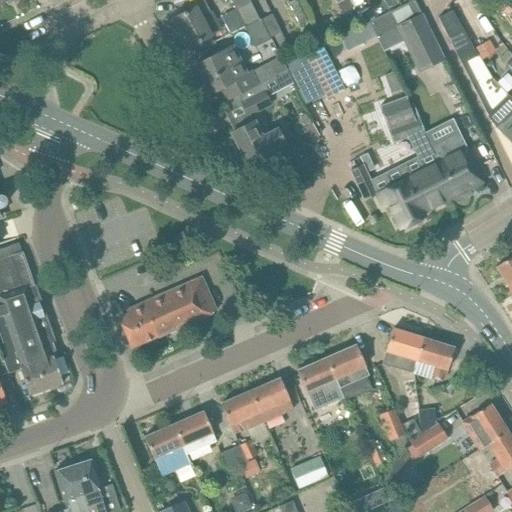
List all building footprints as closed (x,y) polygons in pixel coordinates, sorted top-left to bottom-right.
[(172,20),(174,22),(170,24),(183,48),(186,46),(187,48),(209,37),(200,18),(210,13),(203,0),(193,0),(189,2),(193,9),(172,20)] [(230,0),(244,27),(258,20),(248,0),(230,0)] [(352,9),(347,0),(334,0),(342,14),(352,9)] [(361,0),(347,0),(352,9),(352,10),(363,4),(361,0)] [(509,16),(511,12),(511,6),(504,0),(498,8),(509,16)] [(307,22),(296,1),(289,4),(300,26),(307,22)] [(421,72),(445,60),(422,14),(421,14),(414,1),(369,22),(376,36),(397,26),(421,72)] [(452,11),(438,18),(455,54),(471,46),(452,11)] [(271,15),(260,20),(270,38),(273,36),(280,51),(287,48),(271,15)] [(255,45),(270,38),(260,20),(246,28),(255,45)] [(361,26),(340,37),(347,51),(376,36),(369,22),(361,26)] [(489,41),(475,49),(481,60),(495,53),(489,41)] [(227,101),(238,95),(257,86),(250,73),(246,75),(239,62),(236,63),(229,49),(196,66),(211,94),(220,89),(227,101)] [(257,86),(238,95),(242,102),(241,102),(248,117),(271,105),(261,84),(257,86)] [(337,85),(306,96),(320,136),(351,125),(337,85)] [(422,213),(450,199),(440,181),(446,178),(438,163),(431,147),(422,131),(417,119),(413,120),(405,97),(379,107),(392,143),(406,138),(423,170),(405,179),(422,213)] [(262,137),(254,122),(231,133),(246,164),(266,154),(269,161),(282,154),(278,146),(285,143),(278,129),(262,137)] [(318,135),(313,125),(304,130),(310,140),(318,135)] [(511,145),(511,127),(503,136),(511,145)] [(431,147),(438,163),(446,178),(440,181),(450,199),(483,182),(466,149),(454,155),(447,139),(431,147)] [(292,155),(298,164),(308,159),(302,149),(292,155)] [(362,165),(350,171),(364,202),(365,201),(374,197),(377,195),(376,194),(370,181),(362,165)] [(424,218),(422,213),(405,179),(399,182),(381,191),(400,230),(424,218)] [(135,260),(155,254),(149,234),(129,239),(135,260)] [(0,352),(7,373),(19,369),(53,358),(57,356),(21,252),(11,255),(0,259),(0,352)] [(511,257),(495,267),(511,293),(511,257)] [(118,319),(131,348),(216,311),(201,278),(126,311),(128,315),(118,319)] [(392,329),(381,364),(412,374),(413,371),(416,362),(423,339),(392,329)] [(423,339),(416,362),(433,367),(430,375),(442,379),(445,371),(447,371),(454,348),(423,339)] [(356,345),(326,358),(343,399),(345,402),(372,390),(366,377),(367,377),(363,367),(365,367),(356,345)] [(53,358),(19,369),(29,395),(62,384),(53,358)] [(326,358),(297,371),(306,393),(310,402),(314,411),(343,399),(326,358)] [(249,392),(263,422),(293,409),(279,379),(249,392)] [(263,422),(249,392),(220,404),(234,435),(263,422)] [(487,446),(507,433),(490,405),(460,423),(478,451),(487,446)] [(403,437),(393,410),(378,416),(388,443),(392,441),(403,437)] [(420,434),(434,425),(433,424),(434,411),(417,410),(420,431),(420,434)] [(174,425),(187,454),(202,448),(215,443),(211,434),(212,433),(203,412),(174,425)] [(413,419),(401,426),(408,442),(420,434),(420,431),(413,419)] [(187,454),(174,425),(144,438),(160,472),(172,467),(174,471),(191,463),(187,454)] [(409,443),(411,447),(405,450),(412,461),(446,440),(437,425),(435,427),(434,425),(420,434),(420,436),(409,443)] [(511,440),(507,433),(487,446),(496,460),(487,466),(495,477),(503,472),(507,470),(511,466),(511,440)] [(404,436),(403,437),(392,441),(398,457),(408,444),(404,436)] [(384,464),(372,438),(363,443),(374,468),(384,464)] [(248,441),(238,445),(238,446),(245,462),(256,457),(248,441)] [(319,458),(289,471),(298,490),(327,477),(319,458)] [(92,459),(72,466),(88,511),(115,511),(119,511),(111,486),(101,489),(92,459)] [(254,461),(240,468),(245,480),(260,474),(254,461)] [(88,511),(72,466),(54,471),(64,502),(65,502),(68,511),(61,511),(60,511),(88,511)] [(263,480),(254,484),(262,503),(272,499),(263,480)] [(383,489),(345,505),(347,511),(365,511),(380,506),(388,502),(383,489)] [(235,511),(240,511),(249,508),(243,496),(231,501),(235,511)] [(490,511),(491,511),(484,499),(464,511),(490,511)] [(188,511),(184,501),(159,511),(188,511)] [(279,507),(280,511),(296,511),(292,501),(279,507)]
